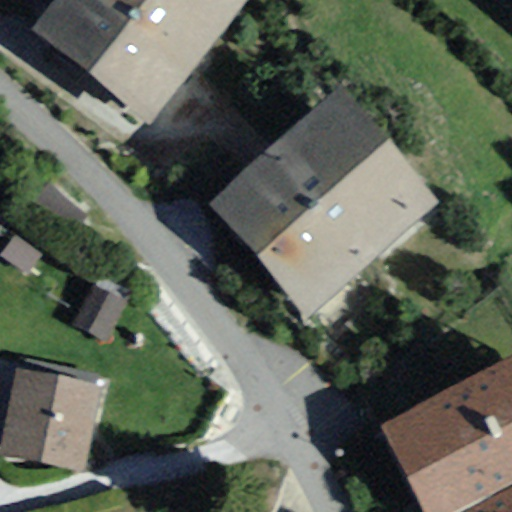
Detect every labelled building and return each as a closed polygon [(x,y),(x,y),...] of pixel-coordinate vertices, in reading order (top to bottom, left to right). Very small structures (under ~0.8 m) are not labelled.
[(263,6),(256,0),(70,0),(31,46),(146,143),(263,6)] [(365,113),(221,223),(306,334),(451,224),(365,113)] [(93,287),(68,324),(102,346),(127,310),(93,287)] [(103,393),(16,377),(0,460),(0,467),(86,484),(103,393)] [(511,382),(387,439),(420,511),(506,511),(511,510),(511,382)]
